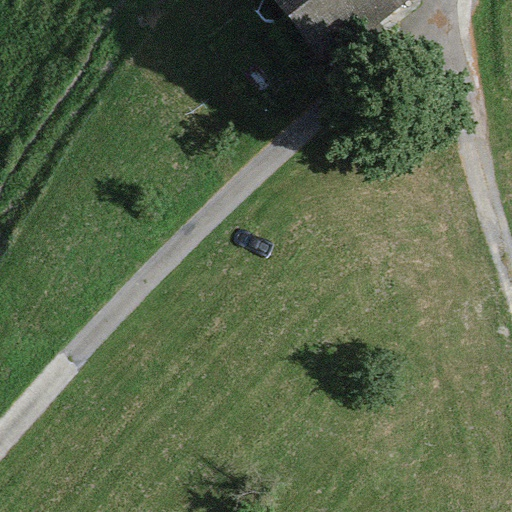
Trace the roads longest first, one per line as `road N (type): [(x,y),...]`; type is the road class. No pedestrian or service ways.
road 1 (track): [(0,441),(158,266),(445,0)]
road 2 (track): [(443,1),(477,161),(511,271)]
